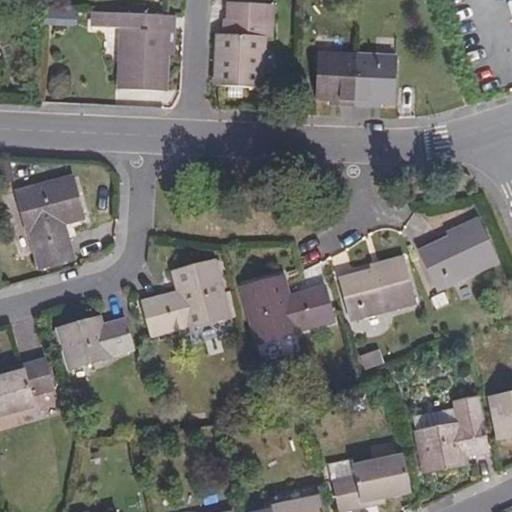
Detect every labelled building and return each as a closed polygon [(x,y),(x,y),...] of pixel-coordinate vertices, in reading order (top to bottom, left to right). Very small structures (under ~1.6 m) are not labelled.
[(511,0),(502,0),(511,28),(511,27),(511,0)] [(275,5),(231,3),(230,19),(226,19),(226,34),(220,34),(218,85),(263,87),(265,36),(274,37),(275,5)] [(176,15),(95,13),(94,27),(124,28),(121,89),(167,91),(168,55),(169,32),(176,32),(176,15)] [(399,57),(319,54),(317,98),(329,98),(342,99),(342,104),(370,105),(370,101),(385,101),(397,102),(399,57)] [(11,160),(0,164),(6,183),(17,179),(11,160)] [(74,177),(18,191),(29,233),(33,232),(42,268),(75,260),(69,237),(64,239),(60,225),(85,218),(74,177)] [(423,252),(440,288),(498,261),(478,219),(463,227),(465,232),(451,239),(423,252)] [(449,233),(451,239),(465,232),(463,227),(449,233)] [(416,302),(404,259),(387,263),(388,267),(373,271),(342,280),(353,319),(416,302)] [(232,317),(217,262),(175,273),(182,297),(168,301),(167,297),(145,302),(154,334),(189,325),(189,328),(232,317)] [(388,267),(387,263),(372,267),(373,271),(388,267)] [(285,277),(244,288),(259,343),(300,332),(300,329),(334,320),(326,288),(305,294),(306,298),(292,302),(285,277)] [(445,293),(433,299),(437,309),(450,303),(445,293)] [(101,318),(59,330),(71,370),(112,358),(111,356),(134,349),(126,320),(111,324),(112,328),(104,330),(101,318)] [(4,378),(0,379),(0,415),(35,406),(32,394),(55,388),(47,361),(25,367),(26,372),(4,378)] [(25,367),(2,373),(4,378),(26,372),(25,367)] [(511,393),(491,398),(500,439),(511,436),(511,393)] [(417,431),(425,474),(467,465),(464,453),(471,451),(472,455),(488,452),(477,396),(461,399),(465,425),(459,426),(458,423),(417,431)] [(459,426),(465,425),(461,399),(454,401),(458,423),(459,426)] [(335,482),(341,511),(363,506),(362,501),(386,496),(412,490),(405,455),(356,466),(358,477),(335,482)] [(273,511),(324,511),(321,496),(272,507),(273,511)] [(362,501),(363,506),(387,501),(386,496),(362,501)]
